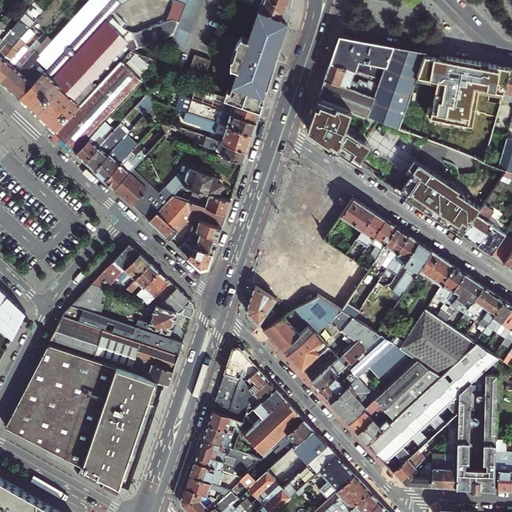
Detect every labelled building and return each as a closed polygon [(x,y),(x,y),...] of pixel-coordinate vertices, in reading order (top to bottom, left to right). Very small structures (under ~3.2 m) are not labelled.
[(43,73),(41,76),(19,99),(25,104),(55,133),(131,52),(133,52),(173,36),(183,3),(176,0),(166,21),(135,33),(123,28),(127,24),(120,19),(117,22),(110,15),(50,80),(43,73)] [(122,3),(118,0),(113,0),(55,60),(48,68),(43,73),(50,80),(110,15),(122,3)] [(173,36),(172,41),(185,46),(203,0),(175,0),(176,0),(183,3),(173,36)] [(242,0),(256,5),(288,19),(291,4),(291,0),(242,0)] [(236,69),(228,93),(225,92),(223,97),(237,102),(261,110),(263,105),(260,104),(263,94),(278,50),(283,34),(288,19),(256,5),(245,36),(240,34),(238,43),(235,42),(230,58),(232,59),(229,67),(236,69)] [(26,14),(21,20),(31,29),(36,23),(26,14)] [(9,33),(0,43),(0,63),(31,29),(21,20),(9,33)] [(0,25),(0,43),(9,33),(0,25)] [(31,29),(0,63),(0,81),(32,47),(27,43),(36,33),(31,29)] [(380,77),(391,44),(376,41),(363,39),(344,35),(338,39),(335,50),(331,60),(355,69),(380,77)] [(32,47),(0,81),(6,87),(9,90),(31,67),(39,59),(45,51),(54,42),(49,38),(43,45),(38,41),(32,47)] [(374,95),(367,115),(399,128),(413,88),(417,78),(418,74),(424,55),(426,51),(409,48),(391,44),(380,77),(379,81),(374,95)] [(55,60),(45,51),(39,59),(48,68),(55,60)] [(131,52),(55,133),(66,143),(76,152),(104,123),(142,82),(144,85),(145,82),(149,71),(154,59),(133,52),(131,52)] [(213,59),(196,53),(190,70),(207,75),(213,59)] [(504,92),(511,67),(495,64),(465,58),(446,55),(440,53),(439,58),(424,55),(418,74),(439,78),(432,115),(473,124),(480,86),(504,92)] [(327,71),(325,77),(374,95),(379,81),(368,78),(368,81),(360,78),(359,81),(351,79),(355,69),(331,60),(327,71)] [(19,99),(41,76),(31,67),(9,90),(16,96),(19,99)] [(511,67),(504,92),(502,98),(511,100),(511,67)] [(149,71),(145,82),(150,84),(154,73),(149,71)] [(319,96),(339,104),(367,115),(374,95),(325,77),(322,87),(319,96)] [(261,110),(237,102),(236,105),(208,95),(208,96),(199,93),(197,100),(258,121),(260,114),(261,110)] [(148,94),(134,108),(143,117),(153,106),(149,97),(148,94)] [(257,124),(258,121),(197,100),(187,96),(183,108),(187,110),(254,132),(257,124)] [(319,96),(317,102),(312,114),(307,129),(338,150),(343,153),(344,151),(352,156),(362,140),(337,123),(343,106),(339,104),(319,96)] [(153,106),(159,118),(166,121),(172,105),(149,97),(153,106)] [(183,119),(202,126),(201,127),(215,132),(216,131),(223,134),(221,140),(248,150),(252,138),(254,132),(187,110),(183,119)] [(110,129),(104,123),(76,152),(81,157),(85,161),(112,132),(110,130),(110,129)] [(92,167),(95,169),(127,134),(130,131),(121,123),(112,132),(85,161),(92,167)] [(106,180),(132,151),(138,145),(127,134),(95,169),(102,176),(106,180)] [(202,146),(244,161),(247,154),(248,150),(221,140),(206,135),(202,146)] [(511,138),(507,137),(498,166),(505,169),(506,169),(511,171),(511,138)] [(134,168),(147,153),(142,149),(137,155),(132,151),(106,180),(111,185),(115,188),(134,168)] [(465,231),(482,206),(463,194),(465,191),(414,158),(408,167),(413,170),(401,188),(408,193),(406,196),(412,200),(424,208),(426,205),(433,210),(431,213),(450,226),(452,223),(459,228),(457,230),(463,235),(465,231)] [(187,174),(179,172),(166,187),(174,195),(182,186),(185,183),(220,196),(221,193),(223,193),(225,189),(225,188),(223,187),(224,184),(219,182),(220,178),(213,175),(213,174),(199,169),(199,170),(192,167),(189,168),(187,174)] [(125,198),(142,213),(160,192),(134,168),(115,188),(125,198)] [(232,200),(220,196),(185,183),(182,186),(195,191),(194,194),(202,196),(200,204),(227,214),(230,204),(232,200)] [(150,221),(157,213),(165,205),(174,195),(166,187),(160,192),(142,213),(150,221)] [(202,196),(194,194),(192,201),(200,204),(202,196)] [(227,214),(200,204),(192,201),(174,195),(165,205),(183,212),(183,213),(192,216),(199,219),(222,228),(224,221),(227,214)] [(354,197),(341,214),(362,229),(375,211),(360,201),(354,197)] [(493,210),(483,203),(466,231),(478,239),(477,240),(479,241),(477,244),(486,250),(491,254),(505,234),(505,233),(493,225),(494,223),(488,218),(493,210)] [(157,213),(178,232),(186,223),(179,217),(183,213),(183,212),(165,205),(157,213)] [(375,211),(362,229),(355,240),(366,247),(369,243),(385,218),(382,216),(375,211)] [(164,234),(170,240),(178,232),(157,213),(150,221),(164,234)] [(192,216),(183,213),(179,217),(186,223),(192,216)] [(392,223),(385,218),(369,243),(374,247),(368,256),(374,260),(397,226),(392,223)] [(219,238),(222,228),(199,219),(195,231),(196,232),(219,238)] [(397,226),(374,260),(373,262),(380,266),(381,265),(386,268),(408,234),(405,232),(397,226)] [(196,232),(189,239),(191,241),(190,245),(193,246),(214,253),(216,247),(219,238),(196,232)] [(415,238),(408,234),(386,268),(382,274),(385,276),(388,272),(389,269),(393,272),(398,264),(402,266),(404,263),(418,241),(415,238)] [(511,250),(511,238),(505,234),(491,254),(498,258),(504,262),(511,250)] [(418,241),(404,263),(409,266),(392,292),(400,297),(419,269),(431,250),(428,247),(418,241)] [(130,243),(92,283),(105,288),(116,277),(141,253),(136,249),(130,243)] [(214,253),(193,246),(184,252),(202,269),(206,268),(209,267),(214,253)] [(431,250),(419,269),(439,283),(452,264),(441,256),(431,250)] [(147,259),(141,253),(116,277),(127,286),(151,262),(147,259)] [(134,293),(159,270),(155,266),(151,262),(127,286),(120,293),(131,296),(134,293)] [(388,272),(395,276),(402,266),(398,264),(393,272),(389,269),(388,272)] [(439,309),(445,301),(464,272),(460,269),(452,264),(439,283),(434,291),(441,296),(431,312),(435,315),(439,309)] [(147,302),(170,280),(165,276),(159,270),(134,293),(140,299),(147,302)] [(455,306),(474,278),(470,276),(464,272),(445,301),(449,304),(450,304),(450,303),(455,306)] [(459,309),(465,312),(483,284),(479,282),(474,278),(455,306),(459,309)] [(147,302),(156,305),(177,312),(193,317),(196,309),(194,305),(193,302),(170,280),(147,302)] [(92,283),(72,305),(100,315),(104,304),(100,303),(105,288),(92,283)] [(276,298),(255,284),(251,297),(247,307),(248,313),(263,329),(286,316),(277,310),(272,307),(277,299),(276,298)] [(474,320),(494,291),(490,289),(483,284),(465,312),(458,323),(454,328),(459,331),(465,322),(464,321),(467,316),(474,321),(474,320)] [(0,326),(12,337),(26,310),(22,306),(6,292),(0,286),(0,326)] [(481,333),(482,331),(504,298),(499,295),(494,291),(474,320),(478,322),(478,323),(481,325),(477,330),(481,333)] [(319,297),(286,316),(263,329),(273,340),(281,347),(281,348),(285,352),(292,360),(295,363),(301,370),(329,345),(318,333),(332,319),(341,311),(341,310),(319,297)] [(508,313),(511,307),(511,303),(510,302),(504,298),(482,331),(488,334),(492,327),(496,330),(502,321),(501,320),(507,313),(508,313)] [(444,312),(439,309),(435,315),(445,321),(448,316),(455,306),(450,303),(450,304),(449,304),(444,312)] [(341,311),(345,313),(347,311),(351,313),(349,316),(353,318),(358,311),(353,307),(351,309),(345,304),(341,310),(341,311)] [(72,305),(63,315),(179,354),(182,347),(184,342),(100,315),(72,305)] [(177,312),(156,305),(149,325),(170,332),(174,321),(177,312)] [(454,328),(445,321),(435,315),(431,312),(422,306),(399,348),(406,352),(417,359),(440,375),(476,342),(459,331),(454,328)] [(448,316),(452,319),(459,309),(455,306),(448,316)] [(502,342),(506,336),(511,326),(511,307),(508,313),(507,313),(501,320),(502,321),(496,330),(500,332),(496,338),(502,342)] [(341,311),(332,319),(347,332),(356,320),(353,318),(349,316),(345,313),(341,311)] [(179,354),(63,315),(48,343),(140,374),(144,360),(174,370),(177,362),(179,354)] [(445,321),(454,328),(458,323),(452,319),(448,316),(445,321)] [(347,332),(355,339),(357,341),(348,350),(343,354),(351,362),(379,335),(376,333),(356,320),(347,332)] [(327,398),(331,402),(357,377),(368,367),(393,344),(379,335),(351,362),(347,366),(351,371),(340,381),(336,376),(320,391),(327,398)] [(346,348),(348,350),(357,341),(355,339),(346,348)] [(382,458),(393,470),(418,448),(446,422),(459,410),(459,393),(471,382),(486,367),(498,357),(497,356),(494,354),(488,350),(476,342),(440,375),(394,419),(383,429),(368,443),(382,458)] [(48,343),(6,425),(120,484),(133,448),(142,422),(156,380),(140,374),(48,343)] [(494,354),(497,349),(498,347),(492,343),(488,350),(494,354)] [(393,344),(368,367),(379,378),(406,352),(399,348),(393,344)] [(239,346),(233,348),(223,379),(212,409),(223,413),(232,388),(253,395),(254,391),(245,380),(258,367),(239,346)] [(511,346),(503,360),(507,362),(511,354),(511,346)] [(339,358),(312,382),(317,387),(320,391),(336,376),(347,366),(351,362),(343,354),(339,358)] [(459,410),(458,450),(457,487),(464,488),(469,488),(474,488),(479,488),(494,489),(495,470),(496,434),(498,357),(486,367),(484,462),(487,462),(487,469),(479,469),(474,468),(471,468),(465,468),(465,462),(469,462),(471,382),(459,393),(459,410)] [(417,359),(375,398),(383,408),(358,432),(363,437),(368,443),(383,429),(378,423),(388,413),(394,419),(440,375),(417,359)] [(144,360),(140,374),(156,380),(169,384),(174,370),(144,360)] [(254,391),(268,378),(264,373),(258,367),(245,380),(254,391)] [(365,407),(359,401),(366,395),(371,391),(357,377),(331,402),(338,409),(349,422),(365,407)] [(245,416),(276,387),(272,382),(268,378),(254,391),(253,395),(245,416)] [(249,420),(259,411),(264,416),(285,397),(281,392),(276,387),(245,416),(249,420)] [(359,401),(365,407),(372,401),(366,395),(359,401)] [(296,408),(285,397),(264,416),(242,436),(262,458),(263,457),(304,418),(296,408)] [(383,408),(375,398),(372,401),(365,407),(349,422),(355,429),(358,432),(383,408)] [(243,420),(223,413),(212,409),(210,416),(208,423),(227,430),(229,423),(234,425),(232,432),(238,434),(243,420)] [(378,423),(383,429),(394,419),(388,413),(378,423)] [(263,457),(271,466),(294,445),(314,427),(309,423),(304,418),(263,457)] [(227,430),(208,423),(205,431),(203,438),(227,446),(228,446),(233,448),(238,434),(232,432),(227,430)] [(308,461),(328,443),(321,435),(314,427),(294,445),(308,461)] [(506,490),(511,490),(511,471),(511,469),(511,451),(505,451),(506,434),(496,434),(495,470),(498,470),(497,490),(506,490)] [(199,449),(195,461),(230,473),(242,477),(248,471),(262,458),(233,448),(231,456),(242,460),(240,467),(226,462),(228,454),(225,453),(228,446),(227,446),(203,438),(199,449)] [(328,443),(308,461),(317,471),(319,469),(329,481),(320,489),(328,498),(337,490),(355,473),(347,464),(328,443)] [(417,468),(422,462),(415,454),(420,450),(418,448),(393,470),(399,477),(401,479),(408,473),(410,475),(417,468)] [(426,457),(420,450),(415,454),(422,462),(426,457)] [(455,460),(445,459),(445,467),(446,467),(446,476),(444,476),(444,486),(449,487),(457,487),(458,450),(455,450),(455,452),(455,460)] [(433,460),(433,465),(432,486),(439,486),(444,486),(444,476),(446,476),(446,467),(445,467),(445,459),(445,458),(441,458),(441,460),(433,460)] [(228,476),(230,473),(195,461),(192,468),(190,475),(218,485),(222,474),(228,476)] [(242,477),(241,478),(265,504),(272,511),(273,511),(296,491),(308,480),(315,473),(317,471),(308,461),(279,488),(265,472),(257,480),(248,471),(242,477)] [(428,464),(422,472),(417,468),(410,475),(408,473),(401,479),(406,484),(432,486),(433,465),(428,464)] [(84,467),(80,476),(116,494),(119,485),(106,478),(84,467)] [(322,481),(314,489),(325,500),(328,498),(320,489),(329,481),(319,469),(317,471),(315,473),(322,481)] [(326,511),(346,511),(371,490),(364,482),(355,473),(337,490),(341,495),(337,499),(339,501),(326,511)] [(64,511),(0,475),(0,511),(64,511)] [(218,485),(190,475),(188,481),(186,487),(216,497),(218,493),(221,494),(223,490),(224,487),(218,485)] [(311,484),(308,480),(296,491),(299,495),(311,484)] [(218,493),(216,497),(186,487),(183,496),(183,497),(182,501),(184,504),(190,511),(206,511),(222,498),(225,495),(221,494),(218,493)] [(222,498),(206,511),(223,511),(230,506),(231,505),(239,498),(232,489),(229,492),(225,495),(222,498)] [(387,511),(389,510),(381,501),(371,490),(346,511),(387,511)] [(230,506),(223,511),(240,511),(251,503),(247,498),(235,509),(231,505),(230,506)]
